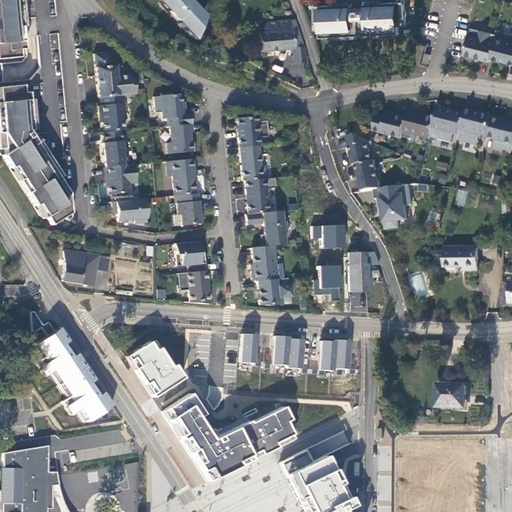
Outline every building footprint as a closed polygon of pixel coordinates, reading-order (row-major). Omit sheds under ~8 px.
[(0,0),(0,58),(16,57),(15,49),(20,48),(15,0),(0,0)] [(173,0),(159,0),(194,37),(200,23),(198,20),(204,15),(194,5),(185,13),(176,3),(173,0)] [(314,3),(314,19),(319,19),(320,34),(337,34),(337,36),(356,35),(356,33),(372,33),(372,35),(382,35),(382,33),(399,32),(398,16),(405,16),(405,0),(406,0),(405,0),(398,0),(366,1),(366,4),(352,5),(351,1),(313,2),(313,3),(314,3)] [(301,45),(293,17),(272,19),(273,29),(256,31),(258,50),(289,47),(301,45)] [(469,34),(464,53),(490,60),(491,56),(495,40),(488,39),(490,31),(481,29),(479,36),(469,34)] [(511,32),(498,29),(495,40),(491,56),(511,61),(511,32)] [(301,45),(289,47),(291,63),(305,61),(301,45)] [(94,81),(95,95),(98,95),(118,93),(133,92),(131,75),(127,75),(126,72),(114,74),(113,62),(108,63),(107,50),(91,51),(92,61),(93,68),(96,68),(97,81),(94,81)] [(19,84),(0,86),(0,141),(1,147),(1,153),(0,153),(0,156),(7,167),(10,165),(26,190),(23,192),(31,205),(35,203),(43,216),(48,224),(67,212),(65,192),(36,149),(40,146),(35,140),(32,142),(24,130),(29,129),(25,91),(20,92),(19,84)] [(164,116),(165,124),(166,124),(189,122),(188,111),(183,112),(182,105),(179,105),(178,94),(175,92),(169,92),(166,90),(158,91),(160,116),(164,116)] [(101,130),(117,128),(121,128),(120,115),(122,115),(121,101),(119,101),(118,93),(98,95),(99,103),(96,103),(97,108),(97,112),(100,112),(101,118),(100,118),(100,119),(101,130)] [(435,117),(430,135),(452,141),(454,131),(459,132),(464,113),(437,106),(435,117)] [(464,113),(459,132),(458,137),(478,142),(480,132),(487,134),(492,114),(465,107),(464,113)] [(408,108),(407,114),(402,135),(412,137),(413,132),(430,136),(430,135),(435,117),(418,112),(418,111),(408,108)] [(385,116),(377,114),(373,129),(401,136),(402,135),(407,114),(393,111),(392,113),(386,112),(385,116)] [(235,135),(236,145),(256,143),(256,135),(265,134),(264,119),(254,120),(254,114),(234,116),(235,126),(238,130),(238,135),(235,135)] [(504,117),(492,114),(487,134),(487,135),(495,137),(493,145),(511,149),(511,122),(503,120),(504,117)] [(189,122),(166,124),(168,140),(164,141),(165,151),(191,149),(191,139),(188,139),(187,130),(190,130),(189,122)] [(123,146),(119,147),(117,128),(101,130),(99,130),(100,141),(102,165),(121,163),(120,159),(124,159),(123,146)] [(357,172),(359,188),(372,187),(378,186),(377,177),(378,176),(376,168),(375,168),(373,157),(372,158),(370,149),(369,149),(367,140),(369,138),(356,132),(346,133),(350,153),(349,153),(350,162),(353,161),(355,172),(357,172)] [(257,164),(256,143),(236,145),(240,179),(242,179),(262,177),(261,163),(257,164)] [(176,193),(192,192),(189,167),(191,167),(190,157),(164,159),(165,174),(170,174),(172,194),(176,193)] [(437,161),(435,168),(446,171),(448,164),(437,161)] [(126,180),(131,179),(130,162),(121,163),(102,165),(103,173),(104,181),(105,181),(107,192),(127,190),(126,180)] [(10,165),(7,167),(23,192),(26,190),(10,165)] [(506,175),(496,172),(493,182),(503,184),(506,175)] [(307,173),(293,175),(295,189),(303,188),(302,184),(309,183),(307,173)] [(242,179),(245,212),(266,210),(264,187),(274,186),(273,176),(262,177),(242,179)] [(378,186),(372,187),(373,196),(376,196),(377,206),(381,205),(383,227),(397,225),(396,218),(405,217),(403,203),(409,203),(407,182),(378,186)] [(427,183),(418,182),(417,189),(427,190),(427,183)] [(464,206),(467,191),(457,189),(455,205),(464,206)] [(198,221),(196,191),(192,192),(176,193),(176,201),(174,201),(175,213),(177,212),(178,223),(198,221)] [(112,211),(110,211),(110,219),(127,218),(127,221),(140,220),(139,217),(141,217),(139,196),(105,200),(106,205),(106,208),(112,208),(112,211)] [(40,218),(43,216),(35,203),(31,205),(40,218)] [(281,232),(285,231),(284,220),(280,220),(279,209),(266,210),(245,212),(243,212),(244,224),(261,222),(262,234),(258,238),(259,245),(269,244),(282,243),(281,232)] [(436,222),(440,214),(433,211),(429,219),(436,222)] [(320,240),(321,248),(342,247),(341,225),(312,227),(313,240),(320,240)] [(171,242),(173,264),(184,263),(184,271),(203,269),(201,250),(196,251),(195,239),(171,242)] [(359,252),(359,239),(345,239),(346,253),(359,252)] [(259,245),(249,246),(251,269),(249,269),(249,279),(252,279),(254,279),(272,278),(271,263),(274,263),(272,244),(269,245),(269,244),(259,245)] [(464,270),(476,270),(477,247),(444,246),(444,265),(464,266),(464,270)] [(106,254),(61,249),(61,266),(60,278),(92,281),(94,266),(105,267),(106,254)] [(359,252),(346,253),(348,291),(364,290),(363,265),(360,265),(359,252)] [(115,268),(133,270),(134,261),(116,260),(115,268)] [(312,280),(313,295),(330,294),(330,301),(339,301),(337,266),(317,266),(317,279),(312,280)] [(184,271),(174,272),(176,289),(185,288),(186,301),(206,302),(203,269),(184,271)] [(275,284),(274,277),(272,278),(254,279),(257,303),(267,304),(280,302),(279,284),(275,284)] [(156,298),(165,298),(165,289),(156,289),(156,298)] [(350,312),(366,313),(366,293),(350,292),(350,312)] [(68,397),(62,400),(72,415),(78,411),(84,422),(90,419),(92,422),(115,406),(105,391),(101,394),(93,383),(98,379),(79,353),(75,356),(67,344),(71,340),(61,328),(55,333),(49,323),(46,326),(36,311),(32,312),(32,333),(46,357),(36,362),(46,377),(52,372),(68,397)] [(241,334),(239,362),(255,363),(257,335),(241,334)] [(287,365),(287,368),(302,369),(303,340),(288,339),(289,336),(273,335),(272,364),(287,365)] [(320,341),(319,370),(333,371),(334,369),(348,369),(350,341),(335,340),(334,342),(320,341)] [(147,341),(122,356),(152,398),(182,378),(173,364),(169,366),(157,347),(153,350),(147,341)] [(466,382),(438,382),(438,403),(466,403),(466,382)] [(189,394),(162,411),(168,419),(165,420),(206,481),(211,478),(238,465),(270,451),(294,439),(285,422),(289,420),(282,406),(249,423),(248,421),(210,439),(197,419),(202,415),(189,394)] [(46,448),(0,454),(0,511),(45,511),(45,508),(50,508),(49,484),(56,484),(54,473),(45,473),(46,448)] [(306,450),(278,464),(287,482),(300,510),(301,511),(339,511),(339,510),(348,506),(323,456),(312,461),(306,450)] [(90,480),(99,478),(98,472),(88,474),(90,480)] [(59,484),(52,485),(53,495),(61,495),(59,484)]
